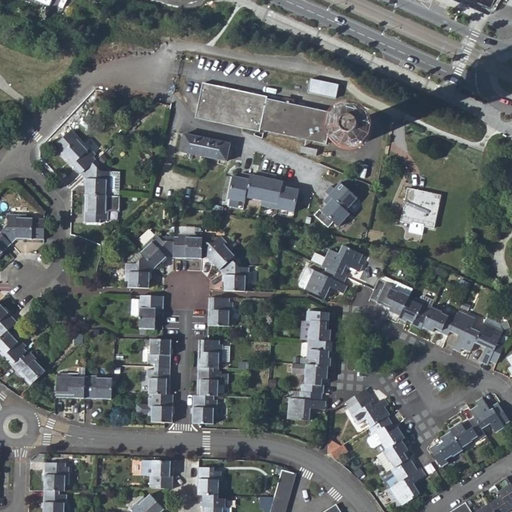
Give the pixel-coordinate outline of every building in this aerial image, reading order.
[(335,99),(338,86),(311,79),(308,93),(335,99)] [(329,132),(341,134),(342,129),(330,127),(332,114),(267,99),(267,97),(203,84),(199,104),(211,122),(260,132),(261,131),(326,144),(329,132)] [(211,122),(199,104),(195,119),(211,122)] [(344,127),(342,129),(341,134),(342,139),(344,143),(346,145),(350,147),(354,148),(358,147),(360,146),(362,144),(365,142),(366,138),(366,136),(366,133),(365,130),(363,126),(360,124),(356,122),(351,122),(348,124),(345,126),(344,127)] [(79,138),(71,130),(55,146),(62,154),(80,174),(92,163),(95,160),(93,158),(95,155),(94,154),(84,143),(83,143),(81,145),(77,141),(79,138)] [(184,135),(180,152),(226,161),(230,145),(184,135)] [(100,149),(89,138),(84,143),(94,154),(100,149)] [(302,147),(300,153),(315,156),(317,150),(302,147)] [(85,195),(106,196),(117,196),(119,174),(110,173),(99,172),(92,163),(80,174),(85,180),(85,195)] [(244,202),(250,175),(242,173),(241,178),(233,176),(228,199),(244,202)] [(291,184),(283,182),(278,209),(294,213),(299,190),(290,188),(291,184)] [(331,186),(325,192),(329,195),(346,211),(357,198),(340,183),(334,189),(331,186)] [(441,195),(408,189),(405,201),(407,202),(402,214),(401,222),(411,224),(410,232),(422,234),(424,227),(434,229),(441,195)] [(106,211),(106,196),(85,195),(84,223),(99,224),(100,220),(107,220),(108,211),(106,211)] [(329,195),(323,201),(327,205),(321,211),(338,227),(350,214),(346,211),(329,195)] [(17,239),(43,240),(44,219),(26,218),(26,215),(9,215),(8,224),(0,232),(0,233),(11,245),(17,239)] [(0,254),(11,245),(0,233),(0,254)] [(178,237),(174,237),(174,242),(173,258),(201,260),(202,243),(202,239),(196,238),(196,235),(178,234),(178,237)] [(165,258),(173,258),(174,242),(162,242),(155,235),(143,247),(145,249),(140,254),(143,257),(154,269),(165,258)] [(209,260),(219,271),(231,259),(234,256),(230,252),(232,249),(220,237),(218,239),(213,244),(209,244),(209,238),(202,238),(202,239),(202,243),(201,260),(209,260)] [(329,250),(321,266),(326,268),(341,275),(346,266),(358,272),(362,265),(358,263),(362,255),(343,246),(339,255),(329,250)] [(149,274),(154,269),(143,257),(136,264),(125,264),(124,282),(128,282),(128,288),(148,289),(149,274)] [(224,277),(224,291),(244,292),(245,286),(248,286),(249,269),(239,268),(231,259),(219,271),(224,277)] [(305,290),(313,271),(308,268),(305,270),(299,285),(299,288),(305,290)] [(343,285),(346,278),(341,275),(326,268),(323,275),(313,271),(305,290),(325,299),(329,288),(343,294),(346,286),(343,285)] [(399,316),(408,298),(412,290),(395,282),(393,286),(378,279),(373,290),(369,299),(390,309),(388,311),(399,316)] [(156,310),(163,310),(163,297),(140,296),(140,300),(138,300),(138,315),(138,318),(139,318),(139,330),(155,330),(156,310)] [(419,302),(431,308),(434,301),(424,297),(421,297),(419,302)] [(407,321),(421,327),(431,308),(419,302),(414,300),(413,301),(408,298),(399,316),(398,319),(406,323),(407,321)] [(229,303),(229,299),(209,299),(208,327),(228,328),(229,321),(232,321),(233,304),(229,303)] [(138,315),(138,300),(130,300),(130,315),(138,315)] [(0,335),(1,337),(7,332),(17,323),(0,304),(0,335)] [(434,331),(447,336),(449,332),(456,317),(449,314),(448,317),(441,314),(442,313),(431,308),(421,327),(433,332),(434,331)] [(309,329),(308,340),(330,342),(331,330),(328,330),(329,313),(308,311),(307,321),(307,322),(311,322),(310,329),(309,329)] [(462,348),(470,352),(474,344),(479,333),(471,329),(475,320),(459,312),(456,317),(449,332),(458,336),(452,349),(460,353),(462,348)] [(489,361),(496,364),(505,345),(498,342),(502,331),(498,318),(494,320),(486,318),(479,333),(474,344),(485,349),(479,362),(487,365),(489,361)] [(307,321),(302,321),(300,340),(308,340),(309,329),(310,329),(311,322),(307,322),(307,321)] [(0,338),(0,354),(11,366),(23,355),(27,352),(26,351),(24,349),(26,346),(14,334),(12,336),(7,332),(1,337),(0,338)] [(73,344),(81,344),(82,335),(73,334),(73,344)] [(155,365),(154,368),(170,368),(171,341),(150,340),(149,355),(147,354),(147,364),(155,365)] [(308,366),(328,367),(330,367),(331,358),(328,358),(330,342),(308,340),(307,359),(301,358),(300,365),(306,365),(308,366)] [(219,345),(220,342),(207,341),(199,341),(198,369),(219,369),(219,363),(222,364),(223,345),(219,345)] [(25,358),(23,355),(11,366),(30,386),(45,372),(35,361),(36,359),(30,353),(25,358)] [(306,377),(305,384),(302,384),(301,392),(323,394),(324,380),(326,380),(328,367),(308,366),(306,365),(292,364),(291,373),(305,374),(305,377),(306,377)] [(148,380),(148,394),(152,394),(169,395),(170,368),(154,368),(154,370),(147,370),(147,380),(148,380)] [(230,382),(230,370),(219,369),(198,369),(197,396),(214,396),(218,397),(219,382),(230,382)] [(56,398),(84,399),(84,383),(84,378),(78,378),(78,374),(60,374),(60,377),(56,377),(56,398)] [(88,384),(84,383),(84,399),(112,400),(112,394),(113,379),(98,378),(98,376),(88,376),(88,384)] [(368,397),(364,390),(348,401),(352,406),(349,408),(353,414),(350,416),(356,425),(366,419),(371,427),(388,417),(398,410),(389,396),(384,399),(373,406),(368,397)] [(322,401),(323,394),(301,392),(300,392),(299,399),(289,399),(287,420),(309,421),(310,409),(325,410),(326,402),(322,401)] [(151,422),(165,423),(172,423),(173,395),(169,395),(152,394),(152,398),(148,398),(147,416),(151,416),(151,422)] [(214,400),(214,396),(197,396),(193,396),(193,423),(202,424),(213,425),(213,418),(217,418),(217,400),(214,400)] [(477,406),(470,411),(474,418),(482,430),(490,425),(496,434),(505,428),(504,426),(509,422),(498,404),(490,409),(483,398),(476,403),(477,406)] [(396,429),(388,417),(371,427),(368,429),(373,436),(377,434),(380,439),(379,439),(381,443),(386,451),(402,441),(405,439),(398,428),(396,429)] [(461,424),(450,431),(452,433),(462,450),(473,443),(472,442),(477,437),(480,441),(486,437),(482,430),(474,418),(463,426),(461,424)] [(453,458),(463,451),(462,450),(452,433),(441,440),(443,442),(431,450),(442,468),(448,464),(446,460),(452,456),(453,458)] [(369,448),(372,448),(381,443),(379,439),(380,439),(377,434),(373,436),(367,439),(366,442),(369,448)] [(340,447),(328,441),(327,455),(330,453),(340,447)] [(408,450),(402,441),(386,451),(376,457),(387,472),(391,469),(396,476),(414,464),(406,452),(408,450)] [(348,452),(343,445),(340,447),(330,453),(334,460),(348,452)] [(157,485),(157,489),(170,489),(173,489),(174,462),(153,461),(152,476),(150,476),(150,485),(157,485)] [(45,463),(44,491),(60,491),(65,491),(65,485),(68,484),(69,468),(65,467),(65,464),(45,463)] [(427,476),(422,469),(418,471),(414,464),(396,476),(387,482),(391,488),(402,506),(421,494),(415,484),(427,476)] [(214,468),(199,468),(198,495),(203,495),(219,496),(219,480),(221,480),(221,472),(214,472),(214,468)] [(353,472),(356,479),(364,474),(359,468),(353,472)] [(286,511),(296,475),(281,470),(274,498),(269,511),(286,511)] [(493,511),(506,511),(509,511),(511,508),(511,486),(506,478),(494,486),(501,498),(489,505),(493,511)] [(387,490),(398,508),(402,506),(391,488),(387,490)] [(60,495),(60,491),(44,491),(43,511),(63,511),(64,504),(66,504),(66,494),(60,495)] [(132,511),(131,511),(161,511),(164,510),(157,501),(150,495),(146,499),(143,497),(130,508),(132,511)] [(219,496),(203,495),(202,511),(228,511),(229,509),(225,508),(226,499),(219,499),(219,496)] [(451,511),(471,511),(465,503),(451,511)]
